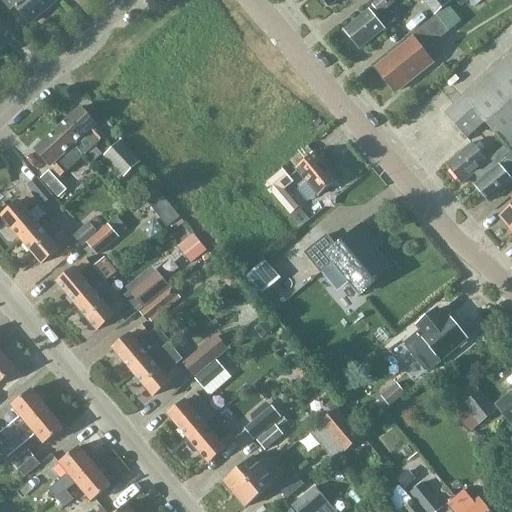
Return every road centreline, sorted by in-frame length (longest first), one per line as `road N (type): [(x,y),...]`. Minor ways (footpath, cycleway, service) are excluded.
road 1 (tertiary): [(511,300),(247,0)]
road 2 (residential): [(188,511),(0,289)]
road 3 (residential): [(0,118),(129,0)]
